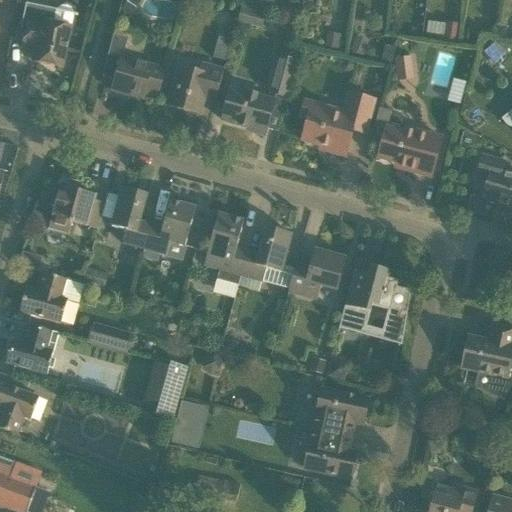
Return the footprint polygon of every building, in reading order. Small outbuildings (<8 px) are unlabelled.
[(53,23),(56,10),(26,4),(20,29),(22,29),(22,28),(26,29),(22,49),(36,52),(33,62),(63,68),(74,17),(74,15),(74,13),(73,12),(72,10),(71,9),(70,8),(69,7),(67,6),(65,6),(63,6),(62,6),(60,7),(59,8),(57,9),(56,10),(56,12),(55,14),(53,24),(53,23)] [(237,24),(261,30),(266,11),(242,5),(237,24)] [(112,91),(132,97),(133,91),(157,98),(164,70),(122,59),(126,46),(111,42),(108,56),(120,60),(112,91)] [(269,95),(274,96),(286,99),(297,61),(279,57),(269,95)] [(396,78),(411,78),(410,57),(395,58),(396,78)] [(168,107),(199,115),(203,100),(215,103),(223,72),(202,66),(200,74),(179,68),(168,107)] [(264,136),(266,129),(273,101),(231,90),(222,121),(251,129),(251,132),(252,133),(253,129),(259,131),(258,134),(264,136)] [(365,137),(367,128),(375,101),(349,94),(343,117),(319,110),(320,106),(304,102),(300,118),(307,120),(301,141),(328,148),(327,153),(346,158),(352,133),(365,137)] [(404,134),(388,130),(393,112),(379,108),(369,145),(381,148),(378,159),(396,164),(397,164),(405,166),(404,170),(403,169),(403,170),(431,178),(441,139),(406,129),(404,134)] [(511,111),(502,120),(506,125),(508,126),(509,127),(511,128),(511,111)] [(482,200),(498,204),(511,207),(511,176),(502,174),(505,162),(482,156),(476,178),(487,181),(482,200)] [(93,201),(95,196),(80,192),(81,186),(67,182),(63,195),(58,193),(48,229),(68,235),(71,223),(98,231),(105,204),(93,201)] [(147,196),(122,188),(111,227),(126,231),(122,245),(144,250),(151,226),(140,223),(147,196)] [(38,202),(34,214),(34,213),(32,217),(46,221),(50,206),(38,202)] [(159,255),(166,256),(170,243),(185,247),(195,209),(170,202),(162,229),(151,226),(144,250),(142,258),(157,262),(159,255)] [(240,276),(247,252),(236,249),(243,222),(218,215),(204,267),(220,271),(217,280),(237,286),(240,276)] [(240,276),(262,283),(266,270),(281,274),(292,235),(266,228),(259,255),(247,252),(240,276)] [(310,269),(296,265),(289,292),(317,300),(320,286),(336,290),(344,260),(315,252),(310,269)] [(372,306),(389,310),(403,314),(405,306),(407,298),(410,290),(409,290),(408,290),(396,287),(396,283),(398,284),(398,282),(397,282),(399,275),(370,267),(368,275),(354,271),(344,307),(341,320),(365,327),(369,314),(370,314),(372,306)] [(66,281),(41,274),(35,292),(26,289),(20,313),(61,324),(67,301),(61,299),(66,281)] [(511,370),(510,369),(510,367),(511,358),(511,328),(491,324),(487,343),(468,338),(461,369),(490,376),(487,391),(504,399),(511,381),(511,370)] [(134,337),(93,325),(88,343),(129,354),(134,337)] [(21,344),(12,341),(5,364),(47,376),(58,334),(26,326),(21,344)] [(313,359),(309,372),(322,375),(326,363),(313,359)] [(170,363),(155,415),(173,421),(188,369),(170,363)] [(39,399),(0,383),(0,429),(17,436),(24,419),(30,421),(39,399)] [(363,425),(368,401),(321,391),(316,415),(317,415),(314,430),(350,438),(353,423),(363,425)] [(350,438),(314,430),(311,446),(309,445),(304,469),(351,479),(356,455),(346,453),(350,438)] [(0,505),(17,511),(42,511),(49,493),(10,479),(16,464),(0,457),(0,505)] [(211,511),(214,500),(235,504),(239,484),(198,476),(191,511),(211,511)] [(471,511),(476,493),(453,487),(449,500),(434,496),(429,511),(471,511)] [(511,511),(511,502),(492,497),(488,511),(511,511)]
